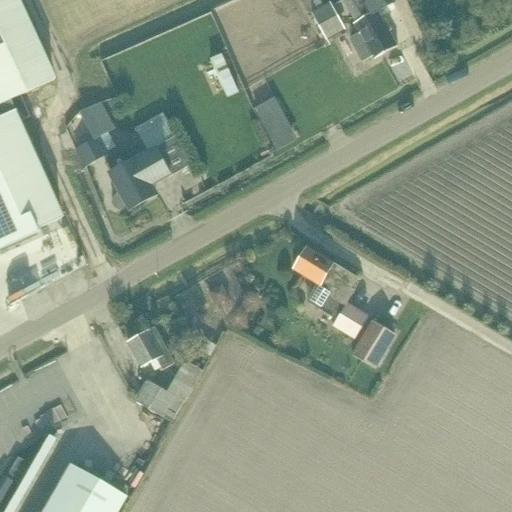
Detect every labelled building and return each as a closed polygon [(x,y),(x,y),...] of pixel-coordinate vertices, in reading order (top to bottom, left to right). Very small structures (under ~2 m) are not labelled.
[(0,0),(0,250),(63,222),(18,121),(29,117),(19,96),(54,80),(17,0),(0,0)] [(384,21),(380,13),(395,5),(391,0),(345,0),(358,23),(354,25),(359,35),(350,40),(363,64),(373,59),(373,60),(399,47),(391,32),(394,30),(388,19),(384,21)] [(313,14),(328,42),(347,31),(332,3),(313,14)] [(223,55),(211,60),(228,98),(240,93),(223,55)] [(275,98),(255,109),(267,129),(286,118),(275,98)] [(171,176),(157,149),(177,138),(170,125),(143,140),(149,152),(132,161),(125,148),(105,160),(112,172),(110,173),(121,192),(118,194),(114,199),(114,204),(116,208),(121,211),(127,209),(129,207),(130,209),(157,194),(152,187),(171,176)] [(101,136),(77,150),(87,167),(111,154),(110,152),(117,147),(109,132),(101,136)] [(353,290),(359,281),(309,248),(295,270),(319,285),(308,302),(339,322),(335,329),(358,342),(371,319),(348,306),(356,292),(353,290)] [(398,336),(385,329),(373,321),(353,355),(378,370),(398,336)] [(176,365),(156,328),(129,343),(143,369),(158,361),(164,371),(176,365)] [(186,361),(168,393),(149,382),(137,403),(173,424),(184,404),(186,404),(205,373),(186,361)] [(46,416),(50,426),(62,421),(64,425),(93,413),(87,398),(46,416)] [(63,434),(22,511),(34,511),(73,439),(63,434)] [(68,465),(41,511),(118,511),(126,499),(68,465)] [(0,511),(14,511),(17,509),(3,500),(0,505),(0,511)]
